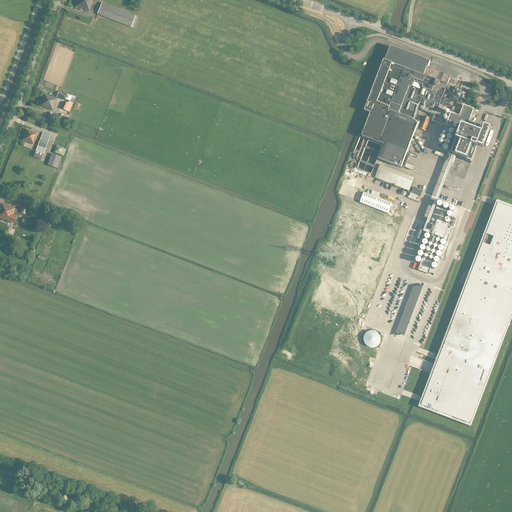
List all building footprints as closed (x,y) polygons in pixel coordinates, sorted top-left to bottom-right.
[(78,0),(77,6),(89,11),(92,3),(92,0),(78,0)] [(97,15),(131,28),(136,16),(102,3),(97,15)] [(370,114),(362,136),(380,143),(384,144),(378,159),(401,167),(408,149),(414,151),(416,146),(410,144),(418,122),(413,120),(414,120),(417,112),(416,112),(420,103),(425,104),(424,105),(437,110),(447,85),(451,76),(428,68),(430,61),(390,46),(385,60),(384,60),(365,111),(371,113),(370,114)] [(450,101),(451,99),(461,103),(462,102),(463,101),(464,99),(463,98),(466,92),(449,85),(443,98),(441,104),(449,107),(452,101),(450,101)] [(64,100),(66,94),(59,91),(56,97),(64,100)] [(69,102),(68,103),(64,102),(61,109),(70,112),(73,103),(73,104),(75,98),(72,96),(67,94),(65,99),(70,101),(70,102),(69,102)] [(55,103),(57,99),(44,95),(40,106),(53,111),(56,103),(55,103)] [(451,112),(446,125),(454,128),(455,124),(459,125),(452,143),(455,144),(452,153),(472,161),(478,145),(483,147),(490,128),(484,125),(481,132),(467,127),(474,109),(464,105),(459,116),(451,112)] [(431,120),(430,120),(431,119),(424,117),(419,129),(426,132),(426,131),(427,131),(427,129),(429,122),(430,122),(431,120)] [(37,145),(41,135),(31,131),(27,141),(37,145)] [(43,131),(36,150),(44,153),(51,134),(43,131)] [(56,145),(55,153),(65,155),(66,147),(56,145)] [(47,165),(58,169),(62,157),(52,154),(47,165)] [(414,178),(384,166),(381,165),(376,178),(409,191),(414,178)] [(346,168),(344,174),(349,176),(349,175),(355,177),(357,174),(365,177),(367,172),(354,167),(352,172),(351,172),(351,170),(346,168)] [(402,190),(390,185),(388,190),(400,195),(402,190)] [(411,193),(418,195),(423,198),(426,192),(413,187),(411,193)] [(388,213),(392,203),(364,192),(360,202),(388,213)] [(511,206),(497,200),(418,406),(470,426),(511,315),(511,206)] [(0,218),(14,224),(17,217),(18,217),(20,212),(26,215),(30,203),(24,201),(21,211),(2,204),(0,208),(0,218)] [(432,235),(418,270),(428,274),(442,239),(448,241),(453,226),(432,218),(427,233),(432,235)] [(371,229),(365,233),(370,239),(375,235),(371,229)] [(396,399),(386,395),(385,398),(391,400),(390,402),(394,403),(396,399)]
